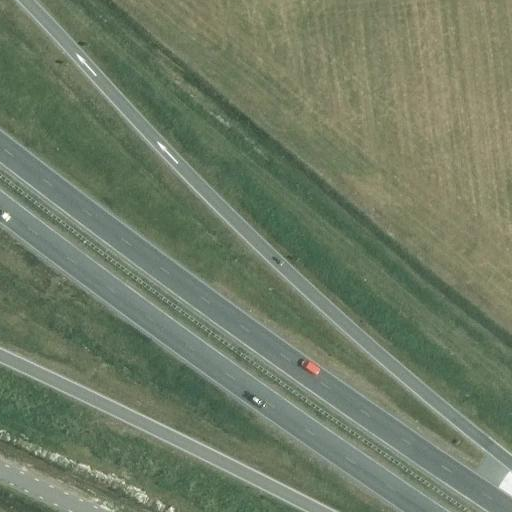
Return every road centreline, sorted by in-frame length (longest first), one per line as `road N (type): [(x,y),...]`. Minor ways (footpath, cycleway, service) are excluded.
road 1 (trunk): [(511,462),(226,214),(20,0)]
road 2 (trunk): [(511,511),(0,145)]
road 3 (trunk): [(0,205),(426,511)]
road 4 (trunk): [(0,355),(320,511)]
